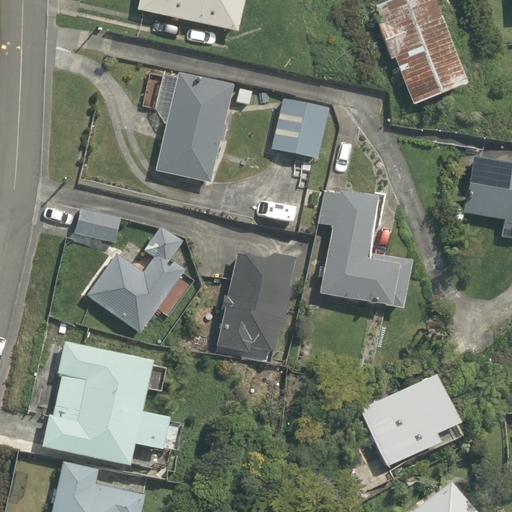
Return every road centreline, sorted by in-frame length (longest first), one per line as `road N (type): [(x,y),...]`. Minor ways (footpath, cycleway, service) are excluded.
road 1 (unknown): [(22,31),(325,91),(361,116),(429,284),(470,318),(501,307)]
road 2 (residential): [(23,0),(0,274)]
